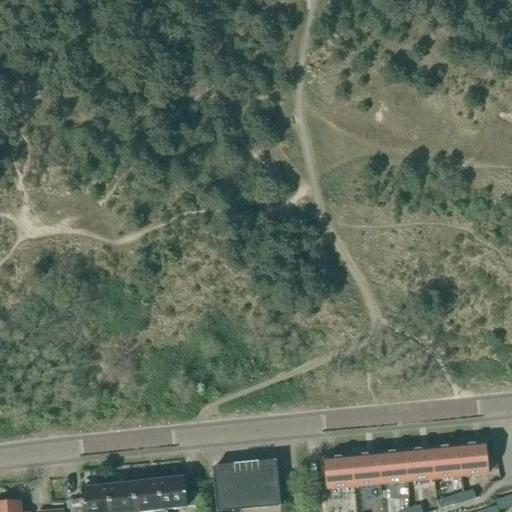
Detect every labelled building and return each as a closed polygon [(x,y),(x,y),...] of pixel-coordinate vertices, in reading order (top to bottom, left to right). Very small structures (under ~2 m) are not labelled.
[(485,444),(457,447),(460,478),(488,475),(485,444)] [(457,447),(431,449),(434,480),(460,478),(457,447)] [(431,449),(404,452),(407,483),(434,480),(431,449)] [(404,452),(377,454),(380,485),(407,483),(404,452)] [(377,454),(350,457),(353,488),(380,485),(377,454)] [(350,457),(322,460),(325,491),(353,488),(350,457)] [(216,511),(227,511),(279,507),(275,463),(212,469),(216,511)] [(183,479),(157,482),(160,511),(167,511),(186,509),(186,508),(184,493),(183,479)] [(132,484),(135,511),(160,511),(157,482),(132,484)] [(135,511),(132,484),(107,487),(109,511),(135,511)] [(109,511),(107,487),(81,490),(82,499),(83,511),(109,511)] [(194,491),(184,493),(186,508),(196,507),(194,491)] [(472,492),(462,495),(464,503),(475,500),(472,492)] [(462,495),(452,498),(454,506),(464,503),(462,495)] [(511,503),(510,497),(502,499),(506,510),(511,507),(511,503)] [(83,511),(82,499),(71,500),(72,511),(83,511)] [(502,499),(494,502),(496,508),(497,511),(498,511),(506,510),(502,499)] [(20,511),(19,502),(0,503),(0,511),(20,511)]
